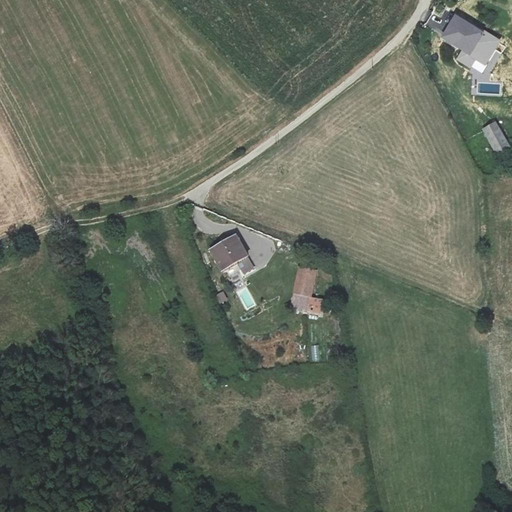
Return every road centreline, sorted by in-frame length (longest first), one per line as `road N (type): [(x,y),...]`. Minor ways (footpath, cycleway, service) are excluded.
road 1 (track): [(511,326),(190,195)]
road 2 (track): [(425,0),(358,73),(190,195)]
road 3 (track): [(190,195),(45,227),(0,247)]
